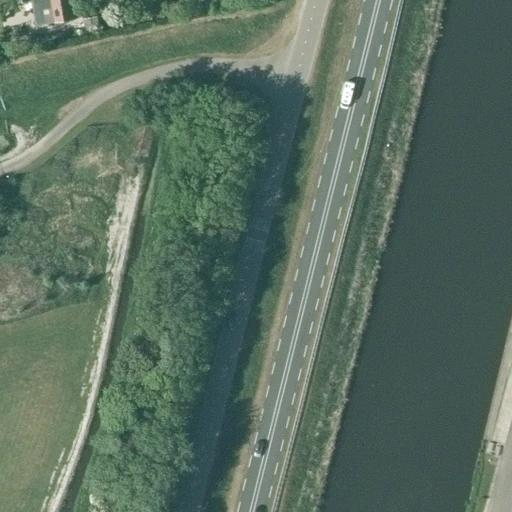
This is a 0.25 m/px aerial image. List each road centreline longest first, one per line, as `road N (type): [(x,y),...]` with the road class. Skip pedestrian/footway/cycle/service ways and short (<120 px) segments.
road 1 (primary): [(250,511),(377,0)]
road 2 (unclassified): [(188,511),(315,0)]
